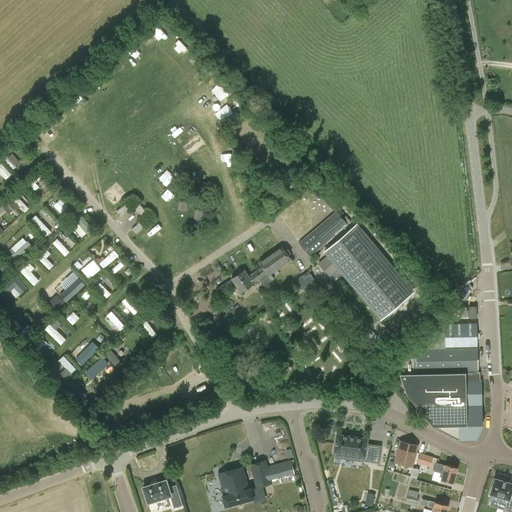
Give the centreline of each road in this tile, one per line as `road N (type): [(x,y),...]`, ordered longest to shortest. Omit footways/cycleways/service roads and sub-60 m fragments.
road 1 (unclassified): [(481,226),(496,391),(485,453)]
road 2 (unclassified): [(481,226),(450,0)]
road 3 (tertiary): [(485,453),(461,450),(377,409),(290,404)]
road 4 (tertiary): [(290,404),(235,413),(111,459)]
